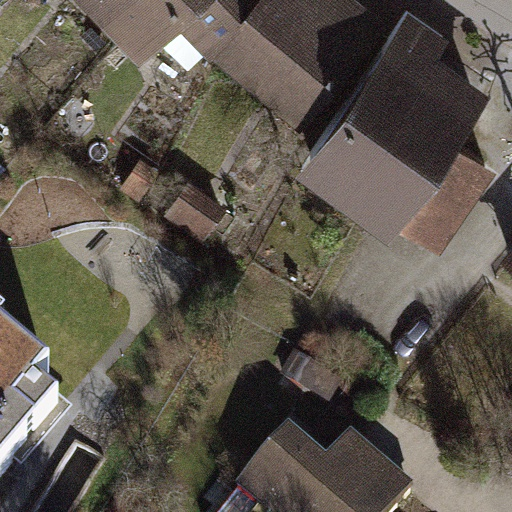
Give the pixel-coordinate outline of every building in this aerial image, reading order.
[(201,0),(92,0),(144,54),(183,17),(201,0)] [(201,0),(183,17),(252,84),(312,0),(201,0)] [(312,0),(252,84),(318,131),(397,20),(369,0),(312,0)] [(389,230),(398,218),(452,141),(491,86),(397,20),(318,131),(295,164),(389,230)] [(497,172),(452,141),(398,218),(442,249),(497,172)] [(160,168),(139,155),(126,177),(146,190),(160,168)] [(229,204),(189,176),(165,211),(205,239),(229,204)] [(0,476),(64,404),(36,379),(44,371),(0,331),(0,325),(3,322),(0,318),(0,476)] [(328,461),(294,431),(220,511),(396,511),(416,491),(353,434),(328,461)]
